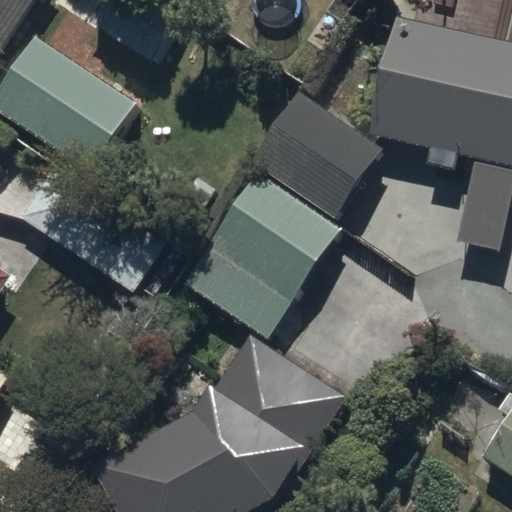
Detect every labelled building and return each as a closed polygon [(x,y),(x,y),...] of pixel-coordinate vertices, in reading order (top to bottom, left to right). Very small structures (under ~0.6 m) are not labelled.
[(0,0),(0,115),(96,181),(146,109),(29,29),(49,0),(0,0)] [(511,47),(401,23),(376,140),(511,173),(511,47)] [(387,155),(303,98),(255,169),(263,174),(186,287),(275,347),(352,233),(340,225),(387,155)] [(61,175),(27,223),(137,300),(171,252),(61,175)] [(0,312),(19,284),(0,271),(0,210),(1,210),(0,209),(0,312)] [(256,341),(201,422),(104,477),(123,511),(286,511),(290,510),(317,458),(351,407),(256,341)] [(0,374),(0,408),(15,385),(0,374)] [(490,459),(487,463),(511,479),(511,432),(509,437),(493,427),(478,451),(490,459)]
